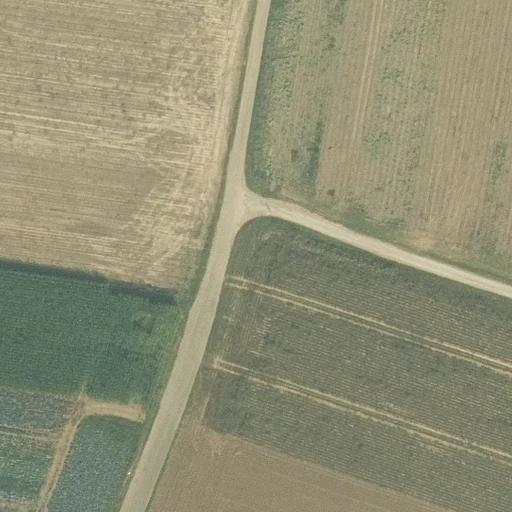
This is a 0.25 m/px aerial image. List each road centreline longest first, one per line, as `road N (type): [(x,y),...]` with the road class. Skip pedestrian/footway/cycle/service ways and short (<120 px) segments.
road 1 (unclassified): [(264,0),(207,309),(128,511)]
road 2 (track): [(511,301),(231,204)]
